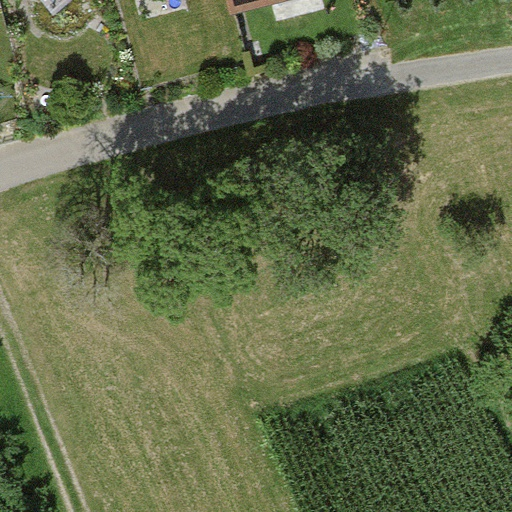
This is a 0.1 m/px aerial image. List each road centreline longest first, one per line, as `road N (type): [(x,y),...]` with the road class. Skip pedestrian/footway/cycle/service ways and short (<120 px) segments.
road 1 (residential): [(0,175),(181,121),(423,75)]
road 2 (track): [(0,314),(77,511)]
